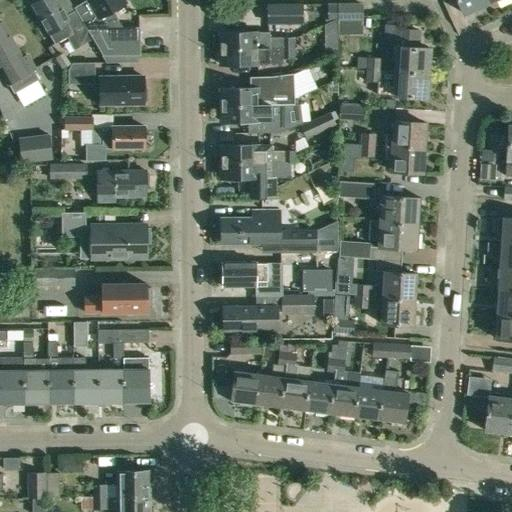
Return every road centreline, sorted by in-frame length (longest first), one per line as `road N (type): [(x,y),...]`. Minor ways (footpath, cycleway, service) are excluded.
road 1 (residential): [(193,438),(188,0)]
road 2 (residential): [(441,467),(464,94)]
road 3 (residential): [(441,467),(193,438)]
road 4 (residential): [(193,438),(0,438)]
